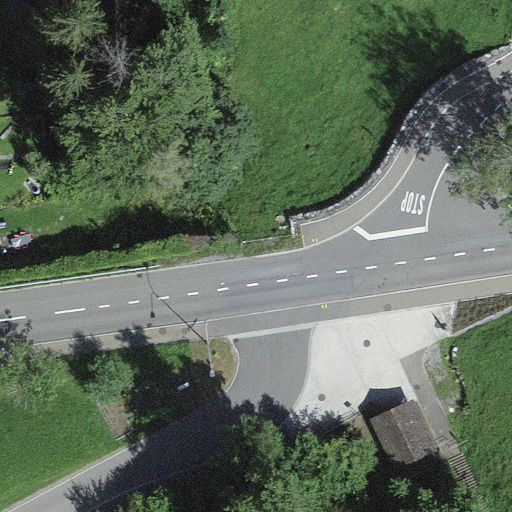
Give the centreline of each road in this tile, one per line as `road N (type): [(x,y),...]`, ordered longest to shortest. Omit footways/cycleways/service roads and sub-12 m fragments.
road 1 (residential): [(48,511),(241,418),(270,382),(283,324),(277,281)]
road 2 (tertiary): [(277,281),(0,321)]
road 3 (unclassified): [(416,262),(436,183),(511,94)]
road 4 (tertiary): [(416,262),(277,281)]
